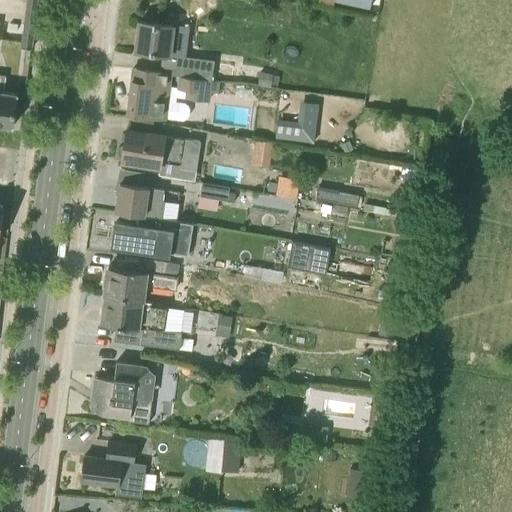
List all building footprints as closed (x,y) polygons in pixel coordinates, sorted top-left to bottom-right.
[(27,0),(26,14),(36,15),(37,0),(27,0)] [(137,51),(164,55),(170,55),(173,25),(140,21),(137,51)] [(25,24),(22,42),(22,46),(23,46),(32,47),(35,27),(33,25),(25,24)] [(215,61),(183,57),(181,75),(213,79),(215,63),(215,61)] [(171,74),(162,73),(133,69),(132,80),(128,113),(165,118),(171,74)] [(271,87),(271,84),(273,74),(260,71),(255,71),(253,81),(258,82),(257,84),(271,87)] [(0,75),(0,124),(14,126),(18,94),(3,92),(5,76),(0,75)] [(213,79),(181,75),(180,87),(211,91),(213,79)] [(221,80),(213,79),(211,91),(219,92),(221,80)] [(278,122),(276,137),(314,142),(318,104),(304,102),(301,125),(278,122)] [(184,138),(127,129),(124,145),(122,145),(119,147),(118,154),(120,156),(123,157),(122,161),(160,167),(161,161),(180,164),(184,138)] [(350,140),(341,144),(345,153),(354,149),(350,140)] [(123,166),(123,176),(145,177),(146,168),(123,166)] [(407,167),(405,179),(418,181),(420,170),(407,167)] [(296,198),(299,182),(279,178),(276,195),(296,198)] [(138,215),(160,218),(164,189),(120,182),(116,211),(138,215)] [(227,192),(228,188),(201,182),(198,195),(226,200),(227,192)] [(358,206),(360,194),(318,187),(316,199),(358,206)] [(234,202),(235,193),(227,192),(226,200),(234,202)] [(331,209),(323,208),(321,219),(329,221),(331,209)] [(115,219),(110,247),(170,256),(170,252),(188,254),(193,223),(160,218),(138,215),(136,222),(115,219)] [(291,239),(287,266),(325,272),(329,245),(291,239)] [(109,266),(105,295),(141,300),(144,285),(174,289),(177,272),(178,264),(164,261),(124,256),(123,267),(109,266)] [(409,261),(403,261),(400,278),(407,279),(409,261)] [(193,266),(178,264),(177,272),(192,274),(193,266)] [(141,300),(105,295),(101,323),(144,328),(142,344),(182,349),(184,332),(167,330),(170,308),(152,305),(152,302),(141,300)] [(398,335),(401,306),(383,304),(379,333),(398,335)] [(227,336),(231,316),(219,314),(216,334),(227,336)] [(147,397),(149,379),(144,378),(146,364),(116,361),(114,379),(94,376),(92,393),(97,396),(91,406),(101,413),(131,416),(130,420),(149,422),(152,398),(147,397)] [(287,393),(307,395),(309,382),(289,380),(287,393)] [(280,438),(299,440),(301,424),(282,422),(280,438)] [(117,485),(116,494),(142,497),(146,464),(134,462),(136,444),(109,441),(106,458),(84,456),(81,481),(117,485)] [(222,454),(220,470),(238,472),(239,455),(222,454)] [(349,480),(361,482),(363,469),(350,467),(349,480)]
